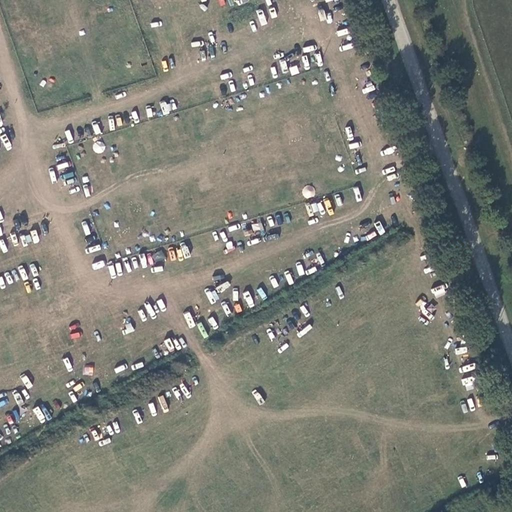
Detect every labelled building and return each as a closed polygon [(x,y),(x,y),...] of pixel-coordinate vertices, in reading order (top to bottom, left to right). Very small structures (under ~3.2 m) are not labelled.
[(173,100),(160,104),(163,113),(176,110),(173,100)] [(315,197),(314,186),(303,186),(304,197),(315,197)] [(313,212),(322,210),(321,202),(311,204),(313,212)] [(443,285),(432,288),(434,297),(446,294),(443,285)] [(206,293),(211,302),(218,299),(213,290),(206,293)] [(125,332),(132,333),(133,323),(126,323),(125,332)] [(84,364),(83,374),(92,375),(93,365),(84,364)] [(28,375),(22,377),(25,389),(31,387),(28,375)] [(41,424),(51,417),(42,404),(32,410),(41,424)]
